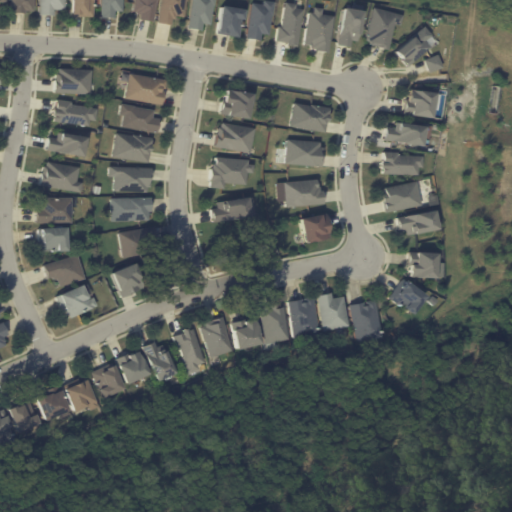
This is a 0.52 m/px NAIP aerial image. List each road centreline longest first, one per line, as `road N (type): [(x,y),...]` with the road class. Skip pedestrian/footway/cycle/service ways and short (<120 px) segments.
road 1 (residential): [(0,376),(200,291),(361,255),(347,165),(359,88),(118,46),(0,40)]
road 2 (residential): [(24,42),(4,239),(47,355)]
road 3 (residential): [(197,59),(177,189),(200,291)]
